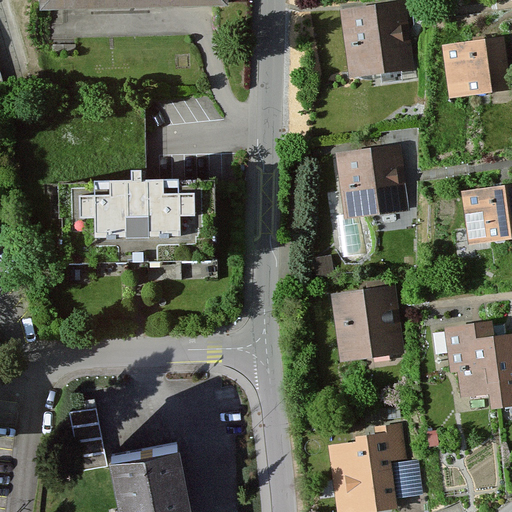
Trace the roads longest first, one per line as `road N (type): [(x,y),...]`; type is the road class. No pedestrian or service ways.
road 1 (residential): [(265,347),(273,0)]
road 2 (residential): [(265,347),(41,356)]
road 3 (residential): [(283,511),(265,347)]
road 4 (residential): [(41,356),(22,511)]
